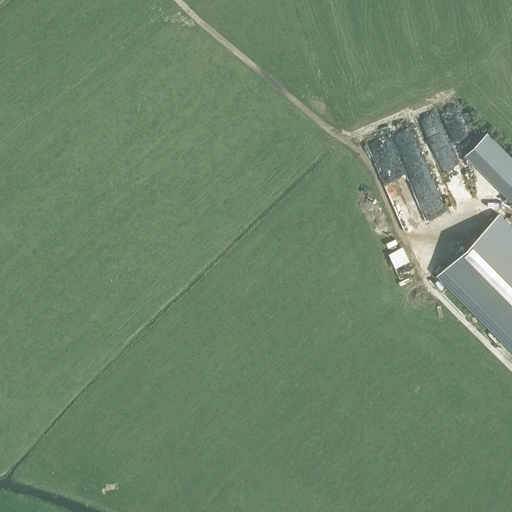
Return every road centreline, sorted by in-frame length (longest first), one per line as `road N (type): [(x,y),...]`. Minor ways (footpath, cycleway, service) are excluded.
road 1 (track): [(309,0),(343,96),(350,144),(370,165),(421,281),(511,368)]
road 2 (track): [(178,0),(370,165)]
